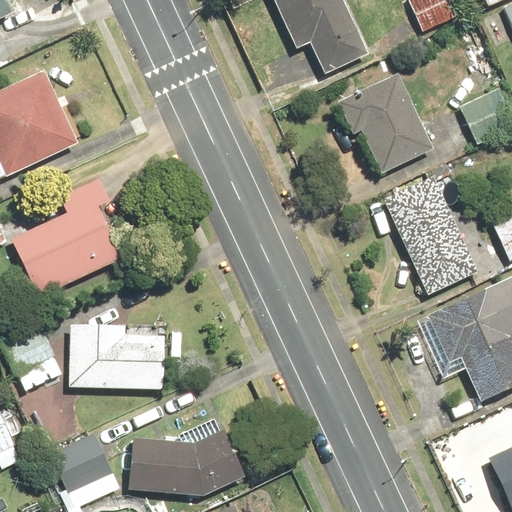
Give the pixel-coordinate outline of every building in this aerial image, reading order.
[(8,0),(0,0),(0,21),(15,15),(8,0)] [(368,53),(344,0),(274,0),(311,79),(368,53)] [(455,15),(447,0),(407,0),(422,31),(455,15)] [(488,50),(473,19),(454,28),(459,37),(430,51),(441,73),(488,50)] [(51,66),(0,90),(0,147),(12,173),(85,139),(51,66)] [(435,151),(400,76),(346,102),(380,177),(435,151)] [(511,128),(511,114),(501,87),(459,105),(475,144),(511,128)] [(438,177),(388,201),(432,292),(482,268),(438,177)] [(74,208),(15,236),(46,299),(133,257),(96,181),(68,195),(74,208)] [(511,212),(489,223),(505,259),(511,256),(511,212)] [(511,282),(434,319),(454,362),(467,356),(492,410),(511,400),(511,282)] [(126,326),(71,326),(70,387),(171,387),(171,336),(126,336),(126,326)] [(40,330),(3,348),(24,391),(62,372),(40,330)] [(0,415),(0,450),(14,444),(0,415)] [(194,442),(135,438),(131,488),(200,491),(245,470),(223,429),(194,442)] [(92,434),(51,455),(67,486),(59,490),(70,511),(119,486),(92,434)] [(511,452),(494,460),(511,500),(511,452)]
